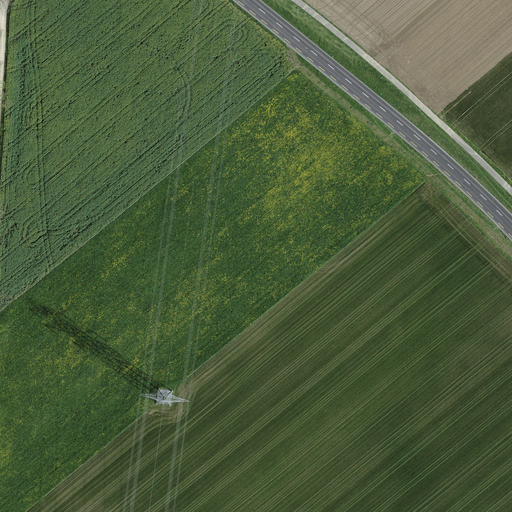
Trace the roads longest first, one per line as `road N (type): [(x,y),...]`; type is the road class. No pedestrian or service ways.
road 1 (secondary): [(511,227),(430,148),(247,0)]
road 2 (track): [(511,191),(415,97),(295,0)]
